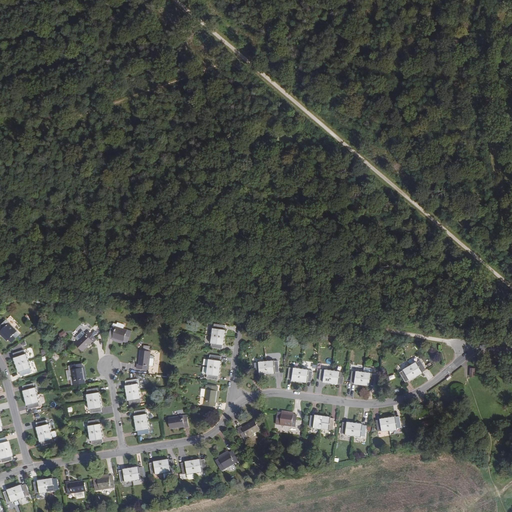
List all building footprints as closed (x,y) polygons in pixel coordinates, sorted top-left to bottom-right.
[(6,320),(0,325),(0,330),(0,331),(9,339),(12,342),(20,334),(6,320)] [(214,328),(213,328),(212,335),(225,337),(226,330),(225,329),(226,325),(214,323),(214,328)] [(112,324),(109,336),(112,337),(124,341),(128,342),(132,331),(124,328),(113,325),(112,324)] [(0,330),(0,334),(7,341),(9,339),(0,331),(0,330)] [(78,341),(75,344),(83,351),(92,341),(94,343),(97,339),(89,330),(86,333),(83,331),(76,338),(78,341)] [(224,344),(225,337),(212,335),(211,343),(212,343),(211,347),(222,349),(223,344),(224,344)] [(14,357),(16,365),(29,360),(26,353),(26,354),(24,349),(13,353),(15,357),(14,357)] [(141,363),(139,362),(139,367),(151,369),(151,365),(152,355),(153,350),(143,349),(141,363)] [(209,359),(208,366),(221,368),(222,361),(221,361),(222,356),(210,354),(209,359)] [(30,368),(31,368),(29,360),(16,365),(19,372),(21,376),(32,372),(30,368)] [(274,361),(274,360),(266,361),(267,374),(275,373),(275,372),(280,372),(279,361),(274,361)] [(417,362),(416,362),(410,366),(417,376),(423,373),(423,372),(426,370),(421,360),(417,362)] [(260,374),(267,374),(266,361),(259,361),(259,362),(255,363),(255,374),(260,374)] [(85,383),(85,379),(83,367),(82,363),(70,365),(73,385),(85,383)] [(219,375),(220,375),(221,368),(208,366),(207,374),(208,374),(207,378),(218,380),(219,375)] [(410,380),(417,376),(410,366),(403,369),(404,370),(400,372),(406,382),(410,380)] [(292,379),(292,380),(300,381),(301,368),(294,367),(294,368),(289,367),(288,379),(292,379)] [(309,370),(309,369),(301,368),(300,381),(307,382),(307,381),(312,382),(313,371),(309,370)] [(324,382),(331,383),(333,370),(325,369),(325,370),(321,369),(319,380),(324,381),(324,382)] [(340,372),(340,371),(333,370),(331,383),(338,384),(339,383),(343,384),(345,372),(340,372)] [(356,371),(352,371),(350,382),(354,383),(354,384),(362,385),(364,371),(356,370),(356,371)] [(372,373),(372,372),(364,371),(362,385),(370,386),(370,385),(374,385),(376,374),(372,373)] [(126,385),(127,393),(140,391),(138,379),(126,381),(126,385)] [(24,390),(23,390),(25,397),(38,394),(36,387),(35,387),(34,383),(23,386),(24,390)] [(216,406),(216,402),(218,390),(218,386),(207,385),(205,397),(204,405),(216,406)] [(88,394),(87,394),(88,402),(101,399),(100,392),(99,392),(98,387),(87,389),(88,394)] [(128,400),(129,400),(130,404),(141,403),(140,398),(141,398),(140,391),(127,393),(128,400)] [(39,402),(39,401),(38,394),(25,397),(27,405),(28,405),(29,409),(40,406),(39,402)] [(101,407),(102,407),(101,399),(88,402),(89,409),(90,409),(91,413),(102,411),(101,407)] [(135,415),(134,415),(136,423),(148,420),(147,413),(146,414),(146,409),(135,411),(135,415)] [(296,427),(298,415),(294,415),(282,413),(278,412),(276,424),(296,427)] [(189,427),(187,415),(168,418),(170,428),(183,426),(184,428),(189,427)] [(314,428),(321,429),(323,416),(316,415),(315,416),(311,415),(309,427),(314,427),(314,428)] [(330,418),(330,417),(323,416),(321,429),(329,430),(329,429),(333,430),(335,419),(330,418)] [(395,417),(395,416),(388,417),(390,430),(397,429),(397,428),(402,427),(400,416),(395,417)] [(382,431),(390,430),(388,417),(380,419),(376,420),(378,431),(382,431)] [(37,427),(39,434),(51,431),(49,424),(47,419),(36,422),(37,427)] [(89,425),(88,425),(89,433),(102,431),(101,423),(100,423),(100,419),(88,421),(89,425)] [(149,428),(150,428),(148,420),(136,423),(137,430),(138,430),(138,435),(150,433),(149,428)] [(242,426),(238,429),(244,439),(260,430),(255,420),(243,428),(242,426)] [(347,423),(343,422),(341,434),(346,434),(346,435),(353,436),(355,423),(348,422),(347,423)] [(362,425),(362,424),(355,423),(353,436),(361,437),(361,436),(365,437),(367,426),(362,425)] [(52,438),(53,438),(51,431),(39,434),(40,441),(41,441),(42,446),(53,443),(52,438)] [(104,438),(102,431),(89,433),(91,440),(92,445),(103,443),(103,438),(104,438)] [(0,451),(10,449),(8,441),(7,441),(6,437),(0,438),(0,451)] [(10,456),(11,456),(10,449),(0,451),(0,460),(1,463),(12,460),(10,456)] [(233,451),(230,453),(219,459),(215,461),(222,471),(239,461),(233,451)] [(228,451),(218,457),(219,459),(230,453),(228,451)] [(169,460),(169,459),(161,461),(163,473),(171,472),(171,471),(175,471),(173,459),(169,460)] [(201,460),(200,460),(193,461),(195,473),(203,472),(202,471),(207,471),(205,459),(201,460)] [(154,463),(150,463),(151,475),(156,474),(156,475),(163,473),(161,461),(154,462),(154,463)] [(188,475),(195,473),(193,461),(185,462),(186,463),(181,463),(183,475),(187,474),(188,475)] [(138,468),(138,467),(131,468),(133,481),(140,480),(140,479),(144,478),(143,467),(138,468)] [(126,482),(133,481),(131,468),(123,469),(124,470),(119,471),(121,482),(125,482),(126,482)] [(113,476),(110,476),(98,478),(93,479),(96,491),(115,488),(113,476)] [(53,479),(53,478),(46,479),(48,492),(55,491),(55,490),(59,490),(57,478),(53,479)] [(38,482),(34,482),(35,494),(40,493),(40,494),(48,492),(46,479),(38,481),(38,482)] [(71,481),(66,482),(67,494),(86,491),(85,481),(71,483),(71,481)] [(22,486),(21,485),(15,488),(19,499),(26,497),(26,496),(30,495),(26,484),(22,486)] [(12,502),(19,499),(15,488),(7,490),(8,491),(3,492),(7,503),(12,502)]
